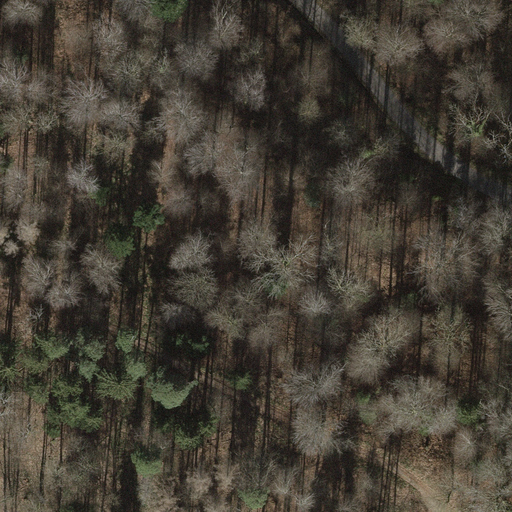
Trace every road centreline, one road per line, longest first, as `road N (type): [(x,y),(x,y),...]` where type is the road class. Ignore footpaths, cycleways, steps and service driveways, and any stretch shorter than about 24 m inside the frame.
road 1 (track): [(45,299),(397,466),(441,511)]
road 2 (track): [(511,198),(423,140),(302,0)]
